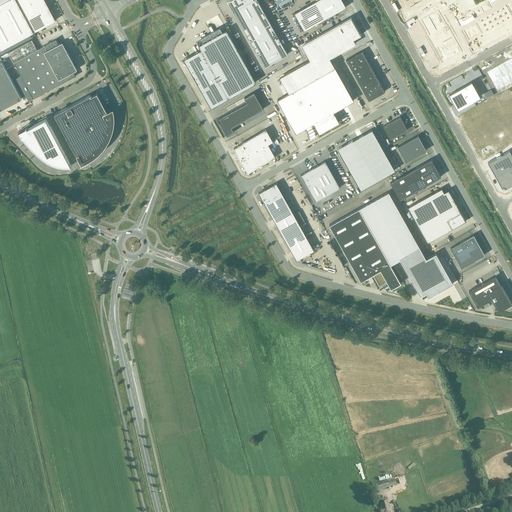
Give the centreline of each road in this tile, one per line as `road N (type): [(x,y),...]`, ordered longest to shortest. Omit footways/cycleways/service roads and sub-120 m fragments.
road 1 (primary): [(511,355),(308,310),(184,265)]
road 2 (unclassified): [(511,325),(295,274),(242,189)]
road 3 (unclassified): [(242,189),(168,55),(196,1)]
road 4 (secondary): [(154,191),(159,118),(106,13)]
road 5 (residential): [(408,96),(242,189)]
road 6 (primary): [(158,511),(116,329)]
road 7 (unclassified): [(75,30),(93,64),(89,78),(0,127)]
